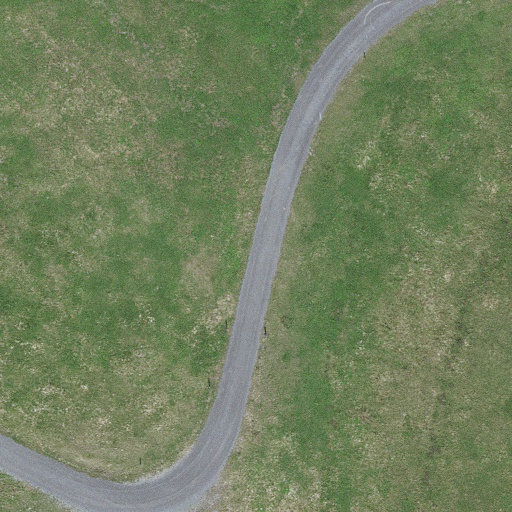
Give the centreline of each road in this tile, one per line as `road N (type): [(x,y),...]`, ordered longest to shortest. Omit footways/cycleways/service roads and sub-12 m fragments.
road 1 (track): [(411,0),(370,28),(335,73),(302,142),(232,419),(199,482),(164,503)]
road 2 (track): [(164,503),(85,497),(0,447)]
